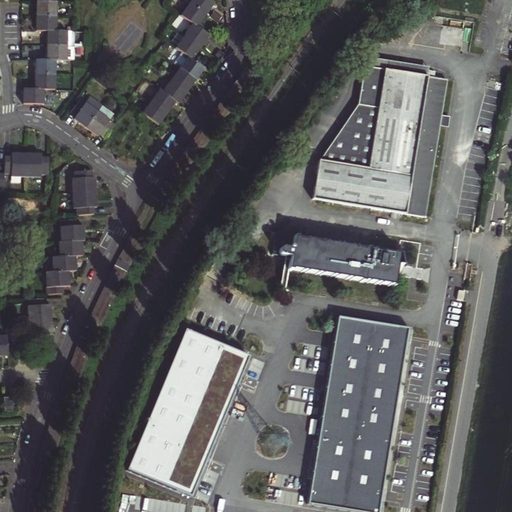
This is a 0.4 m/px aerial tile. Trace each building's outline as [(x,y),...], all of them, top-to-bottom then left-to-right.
[(212,7),(214,4),(209,0),(192,0),(190,3),(206,15),(212,7)] [(35,16),(56,17),(56,3),(35,2),(35,11),(35,16)] [(190,3),(181,15),(193,24),(197,27),(202,19),(206,15),(190,3)] [(51,32),(55,32),(56,17),(35,16),(35,27),(35,32),(38,32),(46,32),(51,32)] [(197,27),(193,24),(184,36),(200,48),(206,40),(209,36),(197,27)] [(51,32),(46,32),(45,42),(45,46),(65,47),(66,33),(55,32),(51,32)] [(200,48),(184,36),(175,48),(187,57),(191,60),(198,50),(200,48)] [(65,61),(65,47),(45,46),(45,54),(45,60),(54,61),(59,61),(65,61)] [(191,60),(187,57),(178,68),(195,80),(199,74),(203,69),(191,60)] [(428,68),(366,58),(364,71),(427,80),(428,68)] [(45,60),(34,60),(33,69),(33,74),(53,75),(54,61),(45,60)] [(195,80),(178,68),(169,80),(186,93),(191,85),(195,80)] [(313,205),(426,223),(430,199),(432,182),(440,130),(442,120),(447,83),(427,80),(364,71),(359,102),(320,161),(313,205)] [(33,89),(41,89),(53,89),(53,75),(33,74),(33,84),(33,89)] [(169,80),(161,92),(175,102),(178,104),(183,97),(186,93),(169,80)] [(33,89),(22,89),(22,96),(22,103),(41,104),(41,89),(33,89)] [(149,102),(166,114),(171,106),(175,102),(161,92),(158,90),(149,102)] [(86,128),(98,112),(80,99),(70,112),(75,116),(74,119),(79,123),(86,128)] [(163,118),(166,114),(149,102),(140,113),(157,125),(163,118)] [(114,125),(98,112),(86,128),(91,132),(97,137),(99,134),(105,138),(114,125)] [(450,121),(442,120),(440,130),(449,131),(450,121)] [(9,158),(2,158),(2,175),(9,175),(9,178),(22,178),(38,178),(38,176),(45,176),(46,158),(39,158),(39,156),(34,156),(16,155),(9,155),(9,158)] [(90,176),(90,171),(73,172),(73,178),(70,178),(72,208),(75,208),(75,215),(92,214),(92,206),(95,206),(95,201),(94,181),(93,176),(90,176)] [(438,201),(441,183),(432,182),(430,199),(438,201)] [(50,271),(43,272),(44,294),(62,293),(61,285),(67,285),(67,281),(66,270),(75,270),(74,264),(74,255),(81,255),(80,248),(79,240),(82,240),(82,231),(81,224),(76,225),(75,218),(59,219),(57,219),(58,242),(57,242),(58,256),(49,257),(50,271)] [(289,244),(288,247),(281,246),(279,246),(278,247),(277,248),(276,250),(277,253),(278,254),(290,256),(288,269),(393,289),(399,255),(294,236),(293,244),(289,244)] [(43,306),(43,301),(25,302),(27,341),(45,340),(44,334),(50,334),(50,326),(49,311),(48,306),(43,306)] [(339,321),(308,505),(353,511),(378,511),(408,333),(339,321)] [(250,357),(186,330),(127,471),(192,498),(250,357)] [(12,413),(12,399),(10,399),(3,399),(3,413),(12,413)]
